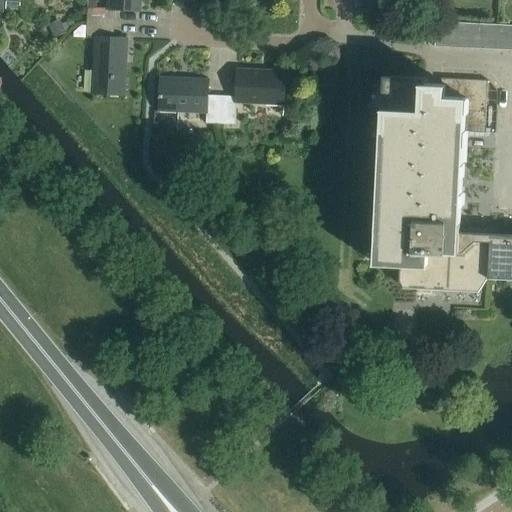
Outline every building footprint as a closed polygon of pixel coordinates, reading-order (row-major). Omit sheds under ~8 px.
[(86,22),(115,23),(115,9),(141,10),(141,0),(107,0),(107,8),(97,7),(89,7),(87,7),(86,22)] [(115,23),(86,22),(85,37),(93,37),(91,93),(125,94),(128,39),(114,38),(115,23)] [(448,47),(449,23),(437,22),(436,47),(448,47)] [(461,23),(449,23),(448,47),(460,48),(461,23)] [(473,24),(461,23),(460,48),(472,48),(473,24)] [(485,24),(473,24),(472,48),(484,49),(485,24)] [(497,25),(485,24),(484,49),(496,49),(497,25)] [(509,26),(497,25),(496,49),(508,50),(509,26)] [(237,97),(222,96),(221,123),(235,124),(236,103),(284,105),(286,72),(238,70),(237,97)] [(426,77),(385,75),(376,263),(401,264),(400,286),(479,291),(488,277),(511,278),(511,234),(509,234),(509,235),(508,242),(498,241),(499,234),(460,232),(465,131),(485,132),(488,80),(442,78),(442,84),(425,83),(426,77)] [(221,123),(222,96),(208,95),(209,80),(160,77),(159,111),(207,113),(206,129),(214,130),(214,123),(221,123)]
